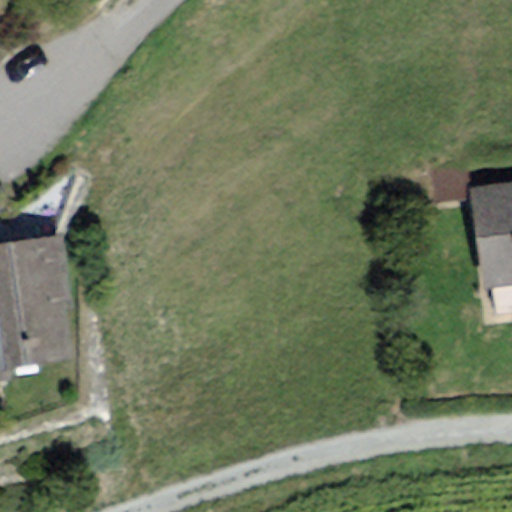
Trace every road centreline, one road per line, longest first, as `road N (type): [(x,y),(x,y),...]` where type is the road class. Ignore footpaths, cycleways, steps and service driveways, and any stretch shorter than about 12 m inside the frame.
road 1 (track): [(511,430),(344,447),(132,511)]
road 2 (residential): [(165,0),(0,156)]
